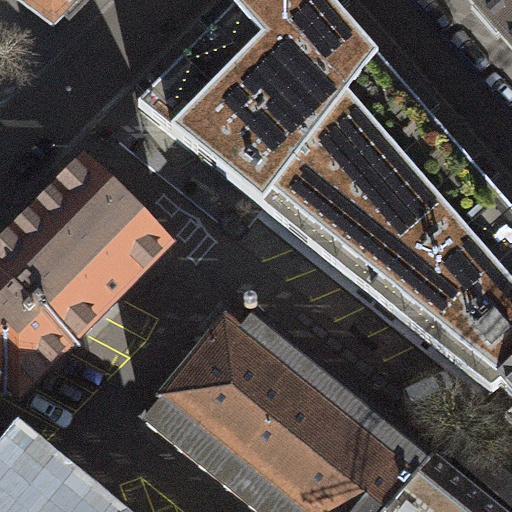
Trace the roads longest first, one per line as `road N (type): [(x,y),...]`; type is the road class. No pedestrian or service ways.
road 1 (residential): [(26,134),(162,0)]
road 2 (residential): [(511,128),(400,0)]
